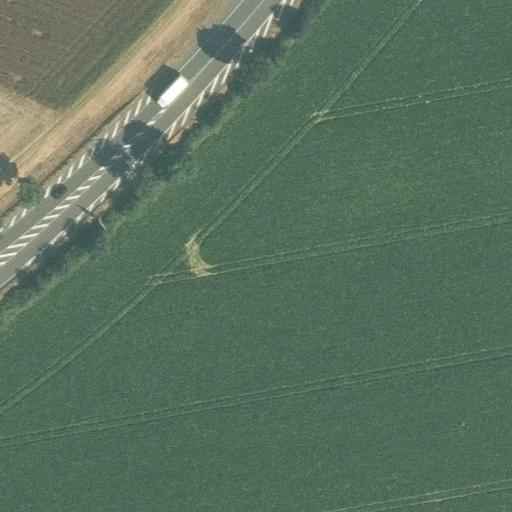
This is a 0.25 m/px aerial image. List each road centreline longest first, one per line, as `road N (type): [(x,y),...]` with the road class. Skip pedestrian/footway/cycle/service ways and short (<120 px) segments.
road 1 (trunk): [(264,0),(212,61),(0,262)]
road 2 (track): [(0,177),(186,0)]
